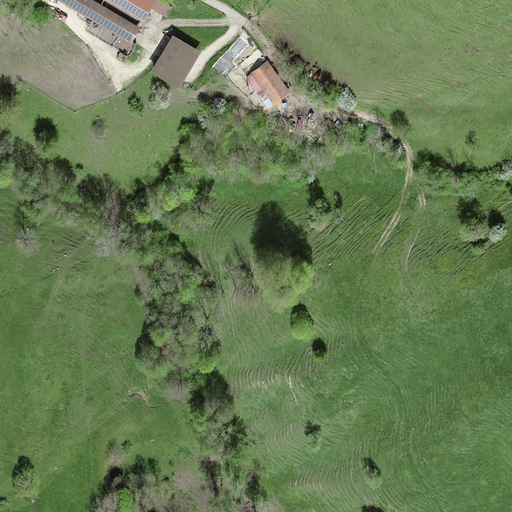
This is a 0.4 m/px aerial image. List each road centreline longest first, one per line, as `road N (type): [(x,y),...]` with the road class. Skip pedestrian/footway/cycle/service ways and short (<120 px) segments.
road 1 (track): [(440,511),(412,467),(402,400),(359,321),(366,271),(406,197),(409,173)]
road 2 (track): [(511,272),(446,303),(416,294),(404,263),(420,214),(420,189),(409,173)]
road 3 (track): [(409,173),(405,148),(389,128),(308,104),(287,76)]
